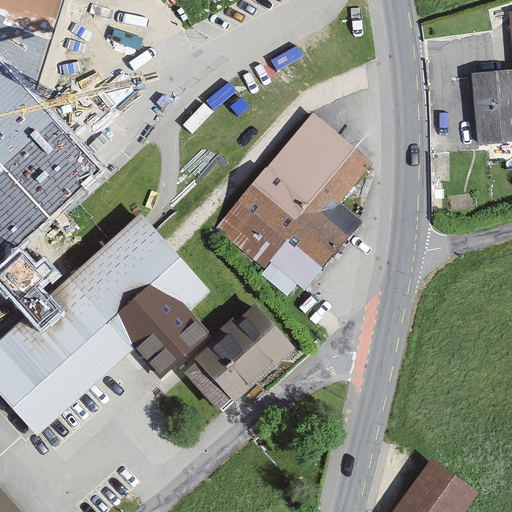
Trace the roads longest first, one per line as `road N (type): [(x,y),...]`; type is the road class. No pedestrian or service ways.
road 1 (unclassified): [(149,511),(400,291)]
road 2 (secondary): [(406,257),(410,116),(393,0)]
road 3 (secondary): [(341,511),(400,291)]
